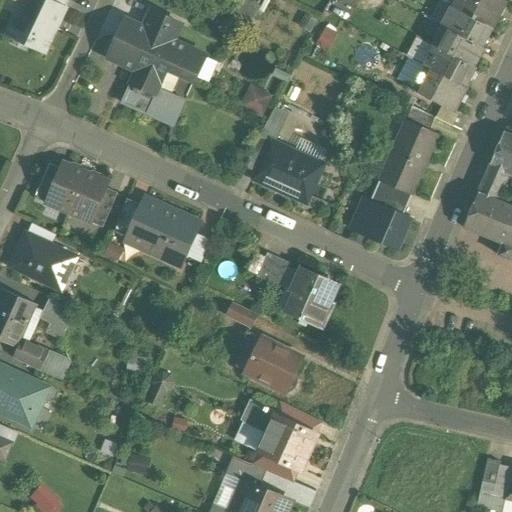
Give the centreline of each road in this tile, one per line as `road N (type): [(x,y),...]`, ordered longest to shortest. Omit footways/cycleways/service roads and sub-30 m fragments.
road 1 (residential): [(421,291),(45,125)]
road 2 (residential): [(511,80),(421,291)]
road 3 (residential): [(105,0),(45,125)]
road 4 (residential): [(378,398),(511,430)]
road 5 (residential): [(378,398),(329,511)]
